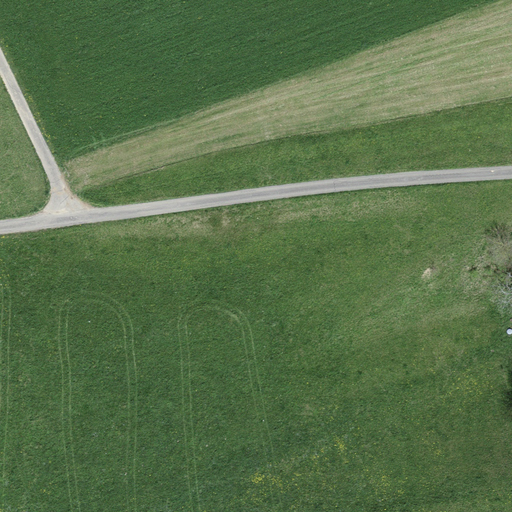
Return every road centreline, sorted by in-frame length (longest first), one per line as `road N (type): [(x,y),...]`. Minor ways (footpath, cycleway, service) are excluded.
road 1 (unclassified): [(0,225),(511,172)]
road 2 (track): [(0,58),(70,218)]
